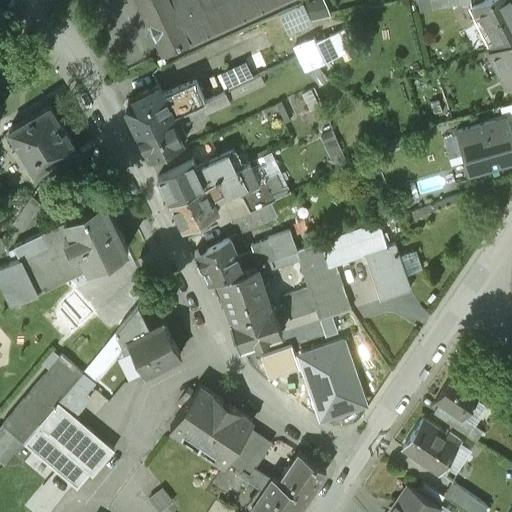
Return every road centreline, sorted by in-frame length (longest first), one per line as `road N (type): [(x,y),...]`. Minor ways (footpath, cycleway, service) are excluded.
road 1 (residential): [(353,463),(246,391),(216,359),(72,60),(31,0)]
road 2 (residential): [(353,463),(477,283)]
